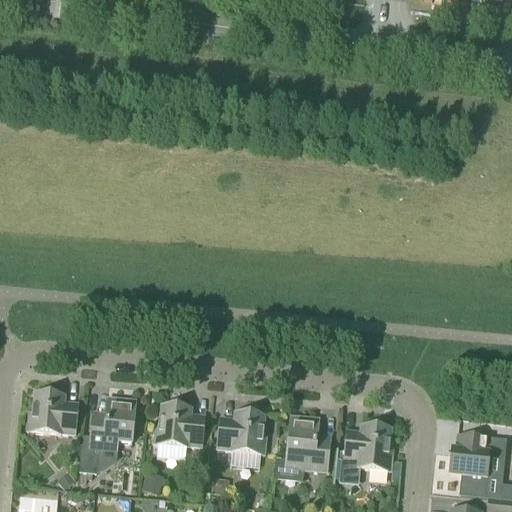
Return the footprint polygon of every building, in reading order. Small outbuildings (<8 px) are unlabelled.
[(74,439),(77,409),(64,407),(64,401),(55,400),(52,398),(46,397),(43,399),(34,399),(32,418),(29,417),(27,435),(61,439),(61,437),(74,439)] [(131,448),(135,408),(132,408),(129,405),(124,404),(121,407),(107,405),(106,418),(93,417),(89,453),(116,456),(117,447),(131,448)] [(170,412),(161,411),(159,431),(155,431),(153,448),(187,452),(187,450),(201,452),(204,421),(190,420),(191,414),(182,413),(179,410),(173,409),(170,412)] [(264,459),(266,442),(262,441),(264,421),(255,420),(252,417),(246,416),(243,419),(234,418),(233,424),(220,423),(217,453),(230,455),(230,456),(264,459)] [(275,463),(273,484),(302,487),(303,475),(326,477),(330,440),(317,438),(318,426),(305,425),(302,422),(296,422),(293,424),(290,423),(286,464),(275,463)] [(338,460),(336,485),(339,485),(339,488),(358,490),(360,473),(390,476),(392,454),(389,454),(391,433),(382,432),(379,430),(373,429),(370,431),(361,430),(360,437),(346,435),(344,460),(338,460)] [(511,486),(503,485),(507,443),(456,438),(455,452),(451,452),(448,478),(460,479),(458,499),(511,503),(511,486)] [(398,485),(399,476),(391,475),(390,484),(398,485)] [(61,492),(71,485),(66,478),(56,485),(61,492)] [(159,499),(163,482),(146,478),(142,495),(159,499)] [(227,499),(229,484),(213,482),(211,498),(227,499)] [(488,503),(486,511),(511,511),(511,505),(502,504),(488,503)]
